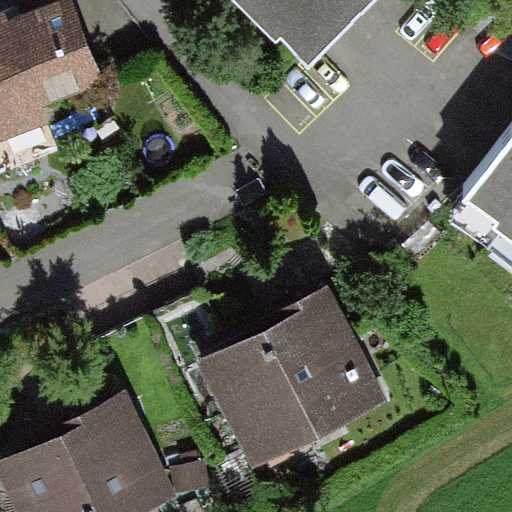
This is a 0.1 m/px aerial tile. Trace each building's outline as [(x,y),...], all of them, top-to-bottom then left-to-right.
[(106,74),(78,0),(32,0),(9,9),(6,1),(0,3),(0,136),(51,117),(44,98),(106,74)] [(354,0),(256,0),(276,20),(282,14),(312,43),(354,0)] [(511,111),(461,177),(494,202),(490,207),(511,223),(511,111)] [(388,393),(328,271),(261,304),(267,315),(200,347),(254,458),(388,393)] [(126,511),(178,488),(127,376),(59,407),(64,418),(0,446),(0,460),(23,511),(126,511)] [(208,457),(175,461),(178,488),(212,484),(208,457)]
